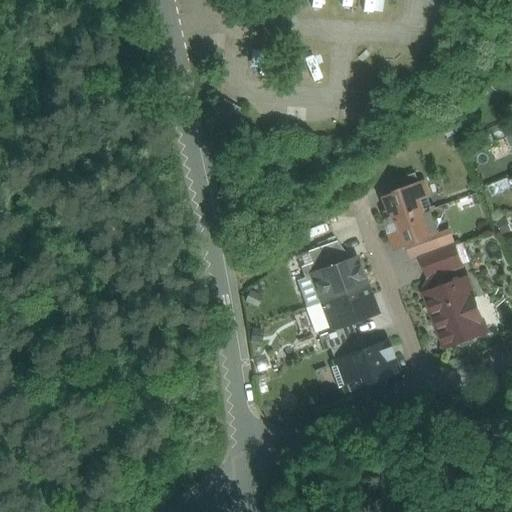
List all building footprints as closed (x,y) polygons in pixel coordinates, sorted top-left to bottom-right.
[(233,138),(224,130),(217,139),(225,146),(233,138)] [(416,173),(386,184),(391,195),(420,185),(416,173)] [(391,195),(382,198),(387,211),(383,212),(386,220),(389,226),(428,211),(428,212),(433,210),(423,183),(420,185),(391,195)] [(428,211),(389,226),(391,232),(393,239),(397,237),(400,247),(409,244),(435,235),(436,234),(428,212),(428,211)] [(435,235),(409,244),(414,259),(421,257),(441,249),(435,235)] [(335,241),(306,252),(310,263),(311,266),(339,256),(340,255),(335,241)] [(441,249),(421,257),(429,279),(424,289),(426,294),(444,288),(440,275),(463,267),(454,244),(441,249)] [(310,263),(299,267),(303,278),(310,275),(310,274),(341,262),(339,256),(311,266),(310,263)] [(341,262),(310,274),(310,275),(303,278),(296,280),(306,307),(365,285),(355,257),(341,262)] [(426,294),(426,295),(445,347),(458,343),(458,345),(464,348),(472,345),(475,339),(470,325),(482,321),(467,279),(444,288),(426,294)] [(365,285),(306,307),(316,332),(329,327),(330,328),(350,321),(364,316),(366,317),(372,315),(374,310),(372,304),(369,303),(363,286),(365,286),(365,285)] [(350,321),(330,328),(329,327),(316,332),(315,332),(322,350),(328,348),(356,338),(350,321)] [(328,348),(333,360),(364,349),(360,337),(356,338),(328,348)] [(364,349),(333,360),(334,366),(330,367),(337,387),(342,386),(344,391),(397,371),(385,341),(364,349)]
